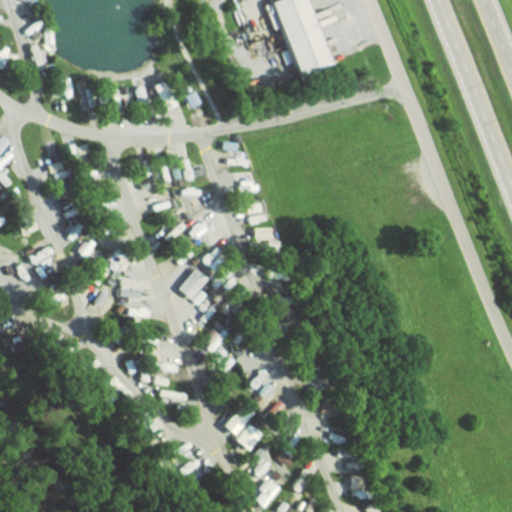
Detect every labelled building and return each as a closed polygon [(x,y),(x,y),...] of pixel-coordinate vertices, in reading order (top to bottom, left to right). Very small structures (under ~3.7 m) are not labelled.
[(282,0),(270,5),(298,78),(329,66),(302,0),(282,0)] [(183,108),(194,105),(190,92),(178,95),(183,108)] [(244,155),(226,154),(225,165),(243,166),(244,155)] [(178,182),(174,165),(155,170),(159,186),(178,182)] [(265,228),(247,229),(247,241),(265,240),(265,228)] [(186,299),(199,278),(189,272),(194,264),(183,258),(165,287),(186,299)] [(235,356),(249,387),(263,381),(256,364),(264,361),(257,346),(235,356)] [(230,363),(220,348),(209,356),(219,371),(230,363)] [(170,364),(148,361),(147,369),(169,372),(170,364)] [(156,390),(154,401),(169,404),(171,393),(156,390)] [(168,468),(175,464),(170,457),(186,447),(183,441),(160,455),(168,468)] [(245,457),(252,464),(262,454),(254,447),(245,457)] [(288,459),(275,452),(271,460),(284,467),(288,459)]
